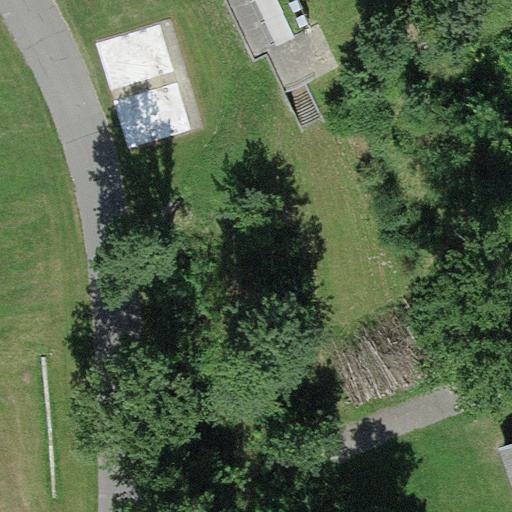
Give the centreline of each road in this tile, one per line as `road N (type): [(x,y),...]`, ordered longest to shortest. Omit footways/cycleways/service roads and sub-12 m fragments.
road 1 (track): [(110,511),(103,372),(73,129),(24,0)]
road 2 (track): [(511,371),(333,434)]
